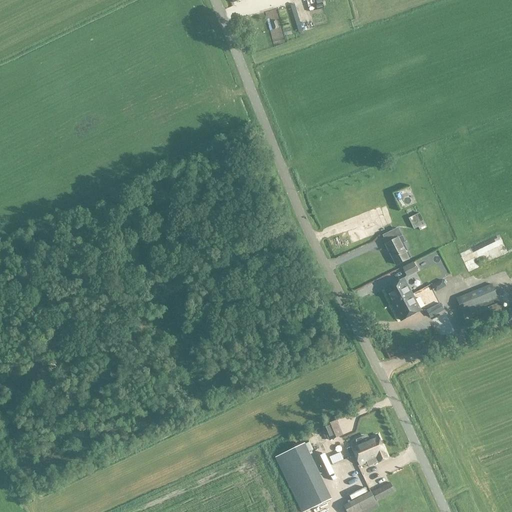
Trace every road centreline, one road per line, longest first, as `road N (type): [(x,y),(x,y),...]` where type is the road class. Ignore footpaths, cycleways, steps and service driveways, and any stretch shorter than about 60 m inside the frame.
road 1 (unclassified): [(446,511),(338,293),(214,0)]
road 2 (track): [(379,370),(511,318)]
